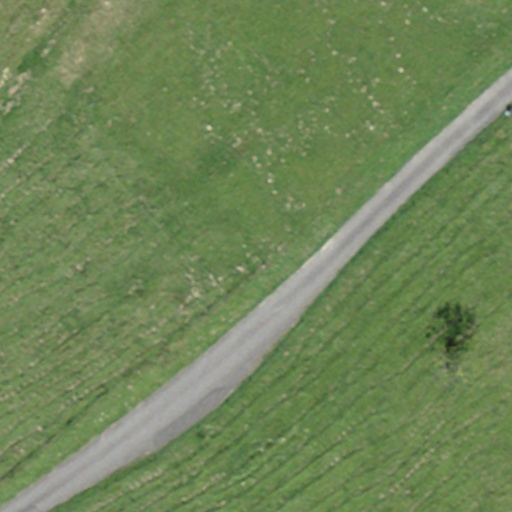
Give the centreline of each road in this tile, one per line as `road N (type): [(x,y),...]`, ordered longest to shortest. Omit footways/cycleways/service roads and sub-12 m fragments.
road 1 (track): [(511,82),(169,403),(11,511)]
road 2 (track): [(0,115),(85,0)]
